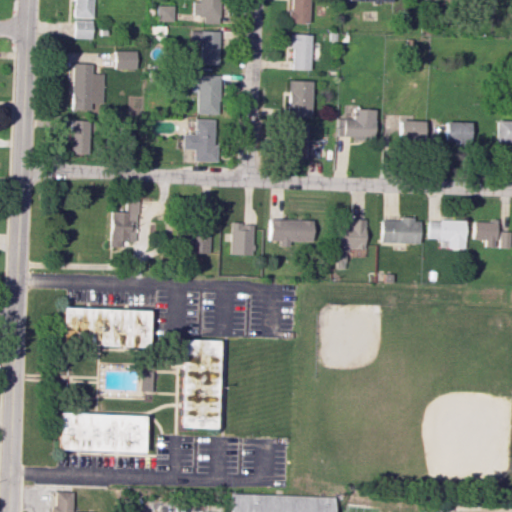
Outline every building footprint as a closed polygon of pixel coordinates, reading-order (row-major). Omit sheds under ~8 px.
[(71,0),(71,17),(90,17),(90,0),(71,0)] [(217,23),(218,0),(197,0),(197,1),(192,1),(192,15),(202,15),(202,23),(217,23)] [(307,0),(287,0),(287,22),(307,22),(307,0)] [(171,5),(155,5),(156,20),(171,20),(171,5)] [(90,20),(72,20),(71,38),(89,38),(90,20)] [(218,30),(189,30),(189,42),(199,43),(199,63),(217,64),(218,30)] [(289,69),(307,69),(309,34),(290,33),(289,69)] [(112,68),(134,69),(134,51),(112,50),(112,68)] [(101,73),(90,73),(90,63),(70,63),(69,110),(89,110),(89,103),(100,103),(101,73)] [(195,113),(218,114),(218,75),(189,75),(188,91),(195,91),(195,113)] [(309,80),(286,80),(285,116),(308,117),(309,80)] [(335,118),(335,136),(373,137),(373,109),(351,109),(351,118),(335,118)] [(87,154),(88,120),(68,119),(67,153),(87,154)] [(213,119),(192,119),(192,134),(180,134),(180,148),(191,149),(191,160),(212,161),(213,119)] [(398,140),(423,140),(424,120),(398,120),(398,140)] [(511,142),(511,120),(495,120),(495,142),(511,142)] [(444,143),(469,144),(470,122),(444,121),(444,143)] [(303,125),(286,125),(286,157),(303,157),(303,125)] [(109,211),(108,246),(120,246),(120,241),(134,241),(135,200),(124,200),(123,211),(109,211)] [(418,218),(399,218),(399,220),(380,219),(379,242),(418,243),(418,218)] [(310,242),(311,220),(267,219),(267,240),(277,241),(277,245),(288,246),(288,241),(310,242)] [(335,221),(335,268),(345,268),(345,248),(363,249),(363,219),(348,219),(348,221),(335,221)] [(426,238),(438,238),(438,247),(463,248),(463,220),(427,219),(426,238)] [(471,239),(483,240),(483,247),(494,247),(494,221),(472,220),(471,239)] [(186,253),(208,253),(207,222),(185,222),(186,253)] [(251,223),(229,223),(228,254),(250,255),(251,223)] [(497,247),(508,247),(509,231),(498,231),(497,247)] [(146,310),(59,307),(58,334),(76,334),(76,344),(145,347),(146,310)] [(216,340),(179,339),(176,426),(213,428),(216,340)] [(138,391),(150,391),(150,371),(138,371),(138,391)] [(142,415),(55,413),(53,450),(141,452),(142,415)] [(75,511),(70,511),(71,491),(53,491),(53,505),(51,505),(51,511),(75,511)] [(331,511),(332,496),(225,492),(223,511),(331,511)]
